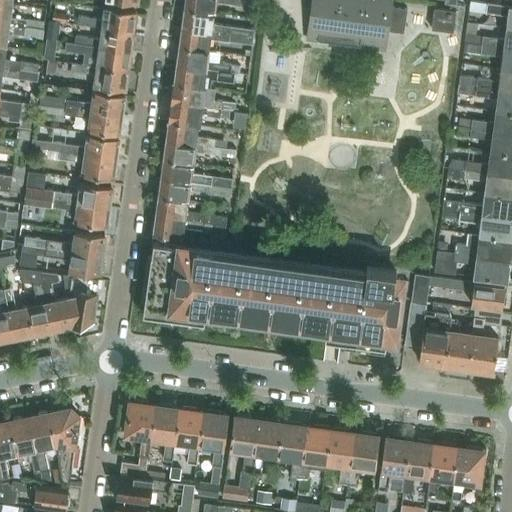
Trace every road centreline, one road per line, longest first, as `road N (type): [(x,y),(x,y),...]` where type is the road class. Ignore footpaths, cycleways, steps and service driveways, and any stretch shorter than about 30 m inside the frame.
road 1 (tertiary): [(511,412),(111,357)]
road 2 (residential): [(111,357),(160,0)]
road 3 (residential): [(90,511),(111,357)]
